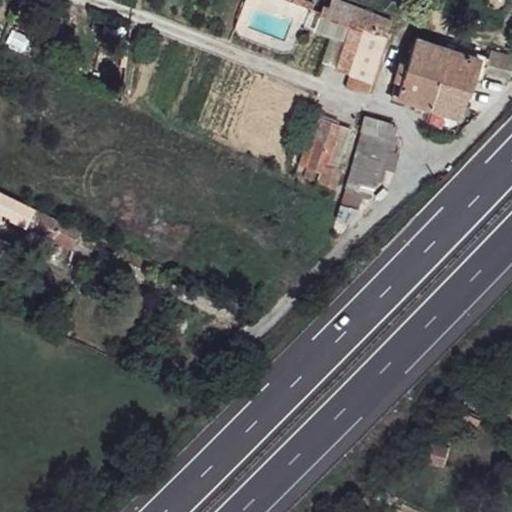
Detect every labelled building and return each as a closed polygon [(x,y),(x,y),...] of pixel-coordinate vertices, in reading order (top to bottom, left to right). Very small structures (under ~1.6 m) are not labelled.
[(377,17),(333,0),(331,0),(327,13),(371,30),(377,17)] [(451,50),(414,39),(405,62),(431,74),(425,101),(434,105),(451,50)] [(511,54),(489,49),(483,68),(511,77),(511,54)] [(380,58),(358,50),(350,74),(371,82),(380,58)] [(477,57),(451,50),(434,105),(459,114),(477,57)] [(431,74),(405,62),(398,92),(425,101),(431,74)] [(395,119),(371,111),(368,129),(390,136),(395,119)] [(342,128),(325,121),(310,169),(327,175),(342,128)] [(390,136),(368,129),(360,151),(380,158),(390,136)] [(380,158),(360,151),(353,176),(371,183),(380,158)] [(58,215),(2,188),(0,191),(0,206),(7,210),(6,216),(49,237),(58,215)] [(0,257),(8,240),(0,236),(0,257)] [(448,452),(434,445),(429,460),(442,466),(448,452)]
